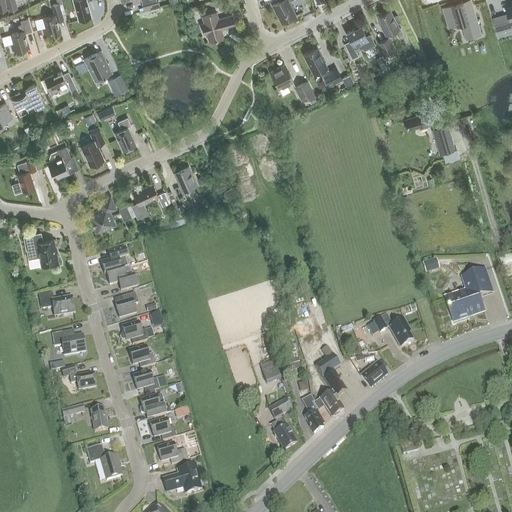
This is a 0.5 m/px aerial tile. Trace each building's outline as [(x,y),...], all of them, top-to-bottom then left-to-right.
[(17,9),(14,0),(5,0),(8,11),(17,9)] [(60,32),(57,21),(63,20),(62,16),(65,15),(61,0),(55,0),(57,4),(52,5),(55,15),(43,18),(43,21),(35,24),(37,30),(42,29),(44,37),(60,32)] [(86,1),(91,0),(72,0),(78,20),(91,17),(86,1)] [(157,0),(131,0),(132,3),(141,1),(144,11),(159,7),(157,0)] [(298,10),(293,12),(288,2),(291,0),(278,0),(279,1),(272,5),(281,23),(300,14),(298,10)] [(462,1),(442,7),(445,18),(453,16),(456,26),(461,24),(466,40),(481,35),(474,14),(467,16),(462,1)] [(397,14),(392,16),(389,10),(377,16),(382,27),(381,28),(385,36),(394,31),(398,38),(403,35),(400,28),(399,28),(397,24),(401,22),(397,14)] [(510,19),(501,22),(506,37),(511,34),(511,11),(508,13),(510,19)] [(209,41),(223,37),(220,28),(234,24),(231,15),(218,19),(216,12),(201,16),(203,23),(201,24),(204,34),(206,34),(209,41)] [(28,19),(20,21),(21,24),(18,25),(18,32),(11,34),(13,43),(9,45),(11,52),(28,48),(24,33),(31,31),(28,19)] [(352,59),(358,56),(356,51),(362,48),(364,51),(375,45),(370,34),(366,36),(360,25),(346,33),(352,44),(346,47),(352,59)] [(394,50),(388,37),(377,43),(384,55),(394,50)] [(328,86),(342,79),(336,67),(328,71),(317,48),(303,55),(314,75),(321,71),(328,86)] [(95,81),(111,73),(100,51),(84,59),(95,81)] [(386,64),(377,69),(379,74),(389,69),(386,64)] [(278,88),(293,81),(289,74),(284,65),(270,72),(275,81),(274,81),(278,88)] [(53,75),(44,79),(51,94),(68,86),(73,96),(78,93),(69,74),(63,77),(61,72),(53,75)] [(353,83),(349,74),(342,78),(346,86),(353,83)] [(120,75),(112,79),(119,93),(127,90),(120,75)] [(317,100),(307,81),(294,87),(301,101),(307,98),(310,104),(317,100)] [(44,105),(34,84),(27,88),(28,90),(20,94),(19,92),(9,97),(16,111),(25,106),(26,109),(33,105),(35,110),(44,105)] [(0,127),(4,125),(2,123),(12,118),(5,103),(0,105),(0,127)] [(56,110),(59,116),(70,110),(67,105),(56,110)] [(113,107),(97,111),(100,120),(116,115),(113,107)] [(433,108),(414,114),(415,115),(404,119),(407,130),(418,127),(419,128),(437,123),(433,108)] [(121,130),(114,133),(122,151),(135,145),(127,127),(131,126),(127,118),(117,122),(121,130)] [(455,150),(448,125),(431,130),(439,155),(455,150)] [(64,137),(60,129),(55,131),(58,139),(64,137)] [(93,141),(80,147),(89,166),(104,160),(97,145),(104,142),(99,130),(90,134),(93,141)] [(44,152),(47,144),(39,141),(36,149),(44,152)] [(66,147),(51,153),(49,159),(50,161),(46,162),(51,171),(53,170),(57,179),(69,174),(63,161),(71,158),(66,147)] [(31,154),(32,158),(25,160),(25,161),(16,164),(19,174),(17,175),(23,193),(35,189),(29,172),(42,168),(35,153),(31,154)] [(183,191),(196,185),(187,167),(174,173),(180,186),(174,189),(179,201),(186,198),(183,191)] [(206,182),(203,176),(197,178),(200,184),(206,182)] [(164,192),(157,195),(152,184),(140,189),(140,188),(132,192),(137,203),(131,206),(137,219),(148,214),(143,203),(158,197),(162,207),(169,204),(164,192)] [(108,211),(114,208),(109,198),(99,202),(102,209),(92,213),(90,219),(96,232),(114,224),(108,211)] [(184,211),(181,204),(175,207),(179,217),(184,214),(183,211),(184,211)] [(131,218),(126,205),(118,209),(123,221),(131,218)] [(28,259),(39,257),(41,267),(58,263),(54,239),(42,242),(40,233),(23,236),(28,259)] [(104,275),(106,274),(121,270),(121,269),(123,269),(129,267),(127,267),(124,256),(127,256),(124,248),(107,253),(109,261),(101,263),(104,275)] [(439,270),(436,259),(422,263),(425,274),(439,270)] [(137,287),(134,276),(132,277),(129,267),(123,269),(121,269),(121,270),(106,274),(109,286),(118,283),(121,291),(137,287)] [(485,313),(484,310),(480,298),(493,293),(485,270),(471,275),(472,278),(463,282),(467,294),(446,301),(453,324),(485,313)] [(54,317),(74,313),(71,298),(53,301),(52,293),(38,296),(41,310),(53,308),(54,317)] [(133,305),(137,304),(134,293),(121,297),(123,303),(115,306),(119,318),(135,313),(133,305)] [(307,303),(294,307),(298,318),(310,313),(307,303)] [(163,325),(160,313),(149,316),(152,328),(163,325)] [(400,348),(413,341),(406,329),(408,328),(403,319),(392,325),(386,315),(373,322),(379,333),(388,328),(400,348)] [(301,336),(319,329),(314,316),(295,323),(301,336)] [(122,328),(123,334),(122,334),(120,336),(121,340),(124,341),(125,340),(125,341),(130,339),(132,345),(148,340),(145,330),(141,331),(138,323),(122,328)] [(64,355),(85,351),(82,337),(65,340),(64,333),(52,335),(54,347),(62,346),(64,355)] [(310,338),(299,343),(305,354),(307,353),(304,346),(312,342),(310,338)] [(296,339),(288,342),(289,346),(291,345),(293,350),(298,349),(296,344),(298,343),(296,339)] [(140,369),(155,365),(152,354),(148,355),(145,347),(129,352),(132,365),(138,363),(140,369)] [(337,398),(336,398),(346,391),(334,372),(341,367),(332,355),(327,347),(322,351),(327,359),(315,367),(322,378),(322,379),(323,379),(332,392),(314,403),(312,405),(316,412),(324,407),(331,418),(333,417),(334,418),(337,416),(337,414),(344,410),(339,403),(339,401),(337,398)] [(296,352),(287,355),(289,361),(285,362),(289,372),(301,368),(296,352)] [(354,369),(366,364),(363,358),(352,363),(354,369)] [(50,364),(51,370),(65,367),(64,361),(50,364)] [(281,381),(274,361),(259,366),(266,386),(281,381)] [(387,375),(377,363),(360,377),(370,389),(387,375)] [(70,383),(76,382),(78,391),(96,387),(93,374),(76,377),(74,366),(61,369),(63,377),(69,375),(70,383)] [(145,394),(159,390),(156,379),(152,380),(149,372),(133,377),(136,390),(143,388),(145,394)] [(165,376),(156,378),(159,389),(168,387),(165,376)] [(316,394),(325,391),(322,380),(313,383),(316,394)] [(140,402),(141,408),(140,408),(139,410),(140,413),(142,414),(143,414),(144,414),(146,420),(170,413),(169,407),(164,408),(161,395),(140,402)] [(312,405),(314,403),(310,396),(301,401),(309,415),(304,417),(313,433),(323,428),(322,425),(324,424),(316,412),(312,405)] [(283,451),(296,443),(286,425),(282,419),(280,417),(291,410),(285,400),(268,410),(274,420),(275,420),(276,423),(270,426),(274,433),(273,433),(275,436),(274,438),(276,439),(283,451)] [(82,405),(67,410),(61,411),(63,418),(84,412),(82,405)] [(189,415),(187,408),(174,412),(176,419),(189,415)] [(94,432),(107,430),(103,409),(90,411),(94,432)] [(162,441),(176,437),(173,427),(169,428),(166,420),(150,425),(153,437),(160,435),(162,441)] [(418,450),(416,442),(401,446),(403,455),(408,454),(408,452),(418,450)] [(185,450),(180,451),(176,452),(173,444),(157,449),(160,462),(169,459),(171,465),(188,460),(185,450)] [(106,481),(121,477),(115,456),(105,459),(101,445),(86,450),(90,464),(100,461),(106,481)] [(183,489),(184,495),(201,490),(199,482),(200,481),(196,464),(177,470),(179,474),(162,479),(166,491),(167,494),(183,489)]
